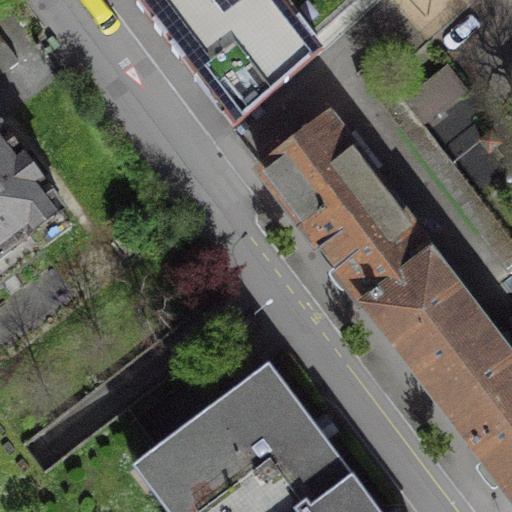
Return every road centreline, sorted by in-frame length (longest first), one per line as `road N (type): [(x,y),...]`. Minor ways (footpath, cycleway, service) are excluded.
road 1 (residential): [(77,0),(451,511)]
road 2 (unknown): [(289,290),(95,440),(14,486),(0,485)]
